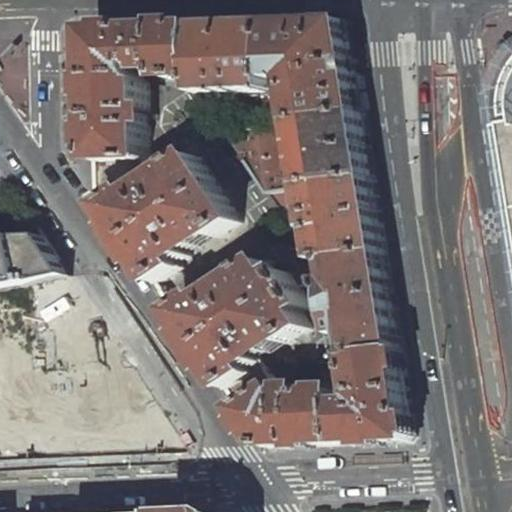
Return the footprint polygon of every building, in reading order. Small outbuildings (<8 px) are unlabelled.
[(352,22),(277,25),(279,82),(295,80),(303,125),(367,114),(352,22)] [(277,25),(205,28),(206,79),(206,96),(279,93),(279,82),(277,25)] [(205,28),(102,31),(97,36),(98,85),(150,83),(143,77),(143,68),(147,67),(153,73),(172,72),(172,81),(206,79),(205,28)] [(150,83),(98,85),(101,163),(151,161),(152,161),(150,83)] [(288,104),(281,106),(285,127),(292,126),(288,104)] [(367,114),(303,125),(312,189),(377,179),(367,114)] [(271,116),(225,123),(234,138),(254,134),(275,130),(271,116)] [(275,130),(254,134),(258,162),(251,162),(273,196),(295,192),(292,171),(288,172),(282,129),(275,130)] [(152,191),(115,215),(162,286),(187,269),(184,264),(194,257),(194,255),(192,252),(218,236),(220,239),(222,239),(245,224),(245,222),(202,158),(200,157),(177,172),(177,174),(179,178),(160,190),(162,194),(156,198),(152,191)] [(151,161),(101,163),(101,194),(115,215),(152,191),(151,161)] [(377,179),(312,189),(319,233),(321,234),(322,234),(327,264),(336,262),(389,254),(377,179)] [(47,238),(0,238),(0,294),(18,290),(73,278),(47,238)] [(389,254),(336,262),(340,282),(331,282),(340,296),(346,338),(355,336),(359,358),(404,350),(389,254)] [(206,298),(182,315),(247,413),(283,389),(260,355),(267,351),(269,355),(288,342),(290,345),(292,346),(315,330),(315,329),(306,314),(314,309),(314,307),(291,273),(289,273),(282,278),(272,264),(271,263),(247,279),(247,280),(249,284),(224,300),(222,297),(220,297),(210,303),(206,298)] [(189,452),(123,352),(36,357),(18,290),(0,294),(0,460),(130,455),(189,452)] [(404,350),(359,358),(366,404),(349,404),(352,445),(405,443),(411,443),(414,443),(418,437),(404,350)] [(283,389),(247,413),(270,449),(352,445),(349,404),(348,393),(288,397),(283,389)]
